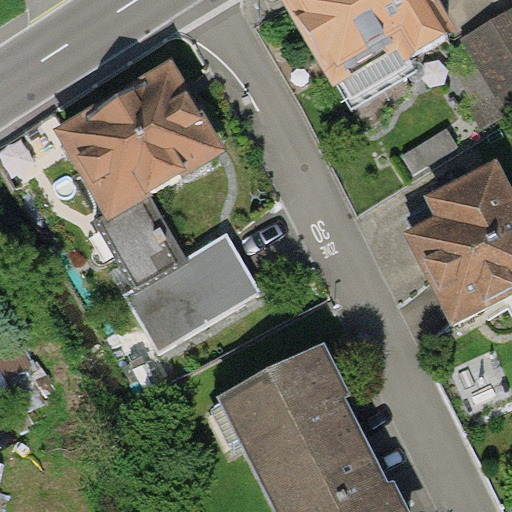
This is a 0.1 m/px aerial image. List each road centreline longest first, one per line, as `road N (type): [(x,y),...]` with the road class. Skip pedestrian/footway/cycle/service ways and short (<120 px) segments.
road 1 (residential): [(207,0),(269,91),(472,511)]
road 2 (residential): [(0,91),(140,0)]
